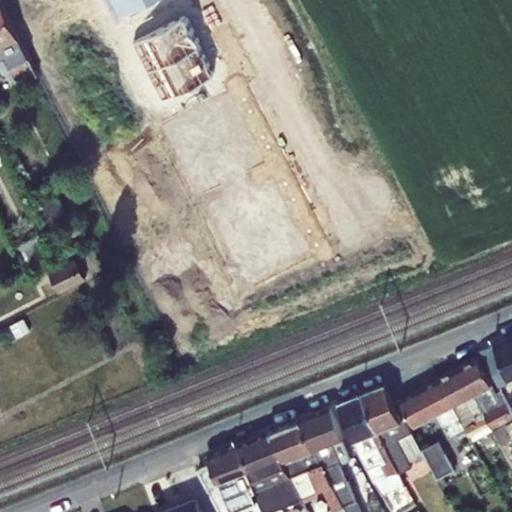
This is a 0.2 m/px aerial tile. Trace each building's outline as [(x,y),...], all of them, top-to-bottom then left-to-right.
[(36,71),(0,0),(0,54),(1,57),(6,55),(19,81),(36,71)] [(111,0),(119,14),(146,0),(111,0)] [(184,15),(133,41),(148,70),(199,44),(197,41),(199,40),(186,16),(185,17),(184,15)] [(199,44),(148,70),(163,99),(214,73),(199,44)] [(229,99),(176,126),(191,155),(244,128),(229,99)] [(244,128),(191,155),(206,183),(257,157),(243,130),(244,129),(244,128)] [(271,184),(219,210),(234,239),(287,212),(286,212),(285,212),(271,184)] [(61,196),(43,206),(52,228),(71,219),(61,196)] [(287,212),(234,239),(251,272),(302,245),(300,242),(302,241),(287,212)] [(40,232),(17,244),(29,268),(53,255),(40,232)] [(76,257),(48,271),(59,292),(86,279),(76,257)] [(24,316),(10,324),(17,337),(32,329),(24,316)] [(511,335),(480,348),(499,385),(509,381),(510,382),(511,380),(511,335)] [(438,376),(439,377),(466,427),(473,440),(493,429),(501,444),(511,438),(511,408),(502,389),(496,392),(477,355),(438,376)] [(466,427),(439,377),(400,398),(415,426),(438,413),(450,436),(466,427)] [(386,382),(362,391),(399,469),(412,465),(409,459),(423,452),(421,448),(404,417),(401,418),(386,382)] [(362,391),(339,401),(381,493),(406,483),(399,469),(362,391)] [(330,404),(299,417),(344,506),(347,511),(364,511),(350,477),(348,477),(342,461),(351,458),(330,404)] [(299,417),(269,429),(303,498),(322,490),(333,511),(344,506),(299,417)] [(269,429),(239,441),(264,511),(267,511),(303,498),(269,429)] [(438,439),(421,448),(423,452),(437,477),(454,468),(438,439)] [(264,511),(239,441),(208,453),(212,464),(233,511),(264,511)] [(233,511),(212,464),(197,470),(220,511),(233,511)] [(203,511),(198,496),(158,511),(203,511)]
